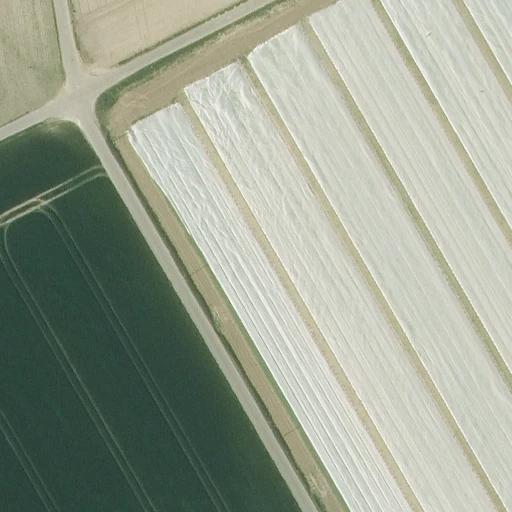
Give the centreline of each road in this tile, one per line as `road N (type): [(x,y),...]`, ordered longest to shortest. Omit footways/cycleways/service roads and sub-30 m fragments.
road 1 (track): [(310,511),(73,98)]
road 2 (residential): [(264,0),(73,98)]
